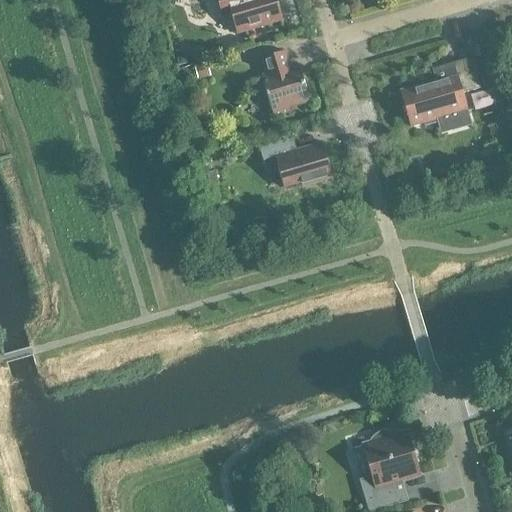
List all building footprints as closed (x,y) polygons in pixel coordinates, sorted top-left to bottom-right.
[(186,0),(189,21),(206,19),(203,0),(186,0)] [(217,0),(222,17),(232,14),(237,33),(280,21),(274,0),(217,0)] [(227,52),(231,64),(248,58),(244,46),(227,52)] [(298,66),(297,67),(290,68),(285,52),(260,60),(265,76),(261,77),(273,118),(290,113),(289,109),(309,103),(298,66)] [(452,64),(456,78),(425,87),(425,85),(402,92),(406,106),(404,107),(410,128),(423,124),(424,128),(437,124),(440,136),(471,127),(462,95),(480,89),(471,59),(452,64)] [(206,65),(193,68),(197,81),(210,77),(206,65)] [(492,84),(489,74),(481,76),(483,86),(492,84)] [(289,154),(285,141),(259,149),(266,173),(278,169),(284,188),(300,183),(302,187),(331,179),(321,145),(289,154)] [(264,219),(252,221),(254,234),(266,231),(264,219)] [(362,446),(375,488),(363,492),(368,511),(371,511),(400,504),(394,484),(419,477),(406,433),(397,436),(395,435),(393,434),(391,434),(388,433),(386,434),(384,434),(381,435),(379,436),(377,437),(375,438),(373,440),(372,442),(371,444),(362,446)]
